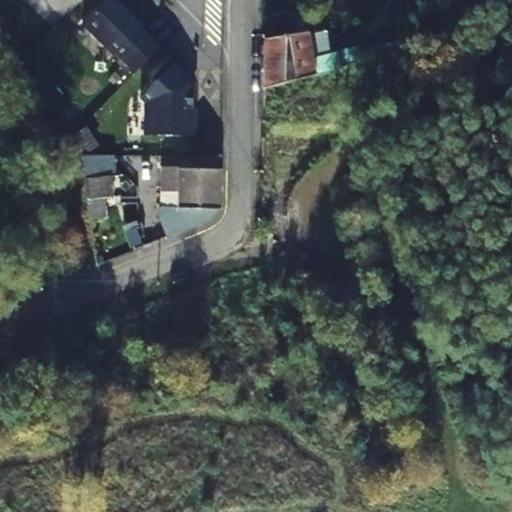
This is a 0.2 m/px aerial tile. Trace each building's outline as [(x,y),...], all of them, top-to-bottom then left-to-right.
[(45,0),(63,17),(79,0),(45,0)] [(116,53),(126,64),(151,39),(141,29),(143,27),(115,0),(105,0),(83,23),(114,55),(116,53)] [(272,34),(302,32),(300,13),(271,13),(272,34)] [(263,88),(342,76),(337,56),(304,63),(302,32),(272,34),(264,35),(263,88)] [(160,48),(151,39),(126,64),(135,72),(160,48)] [(187,72),(172,57),(153,77),(156,81),(140,97),(145,102),(144,135),(193,137),(193,83),(185,75),(187,72)] [(83,152),(96,143),(85,127),(72,135),(83,152)] [(84,178),(115,176),(114,155),(81,154),(84,178)] [(182,194),(182,212),(220,211),(221,169),(218,169),(181,170),(163,170),(163,195),(182,194)] [(220,211),(182,212),(181,216),(187,231),(212,221),(220,211)] [(181,216),(182,212),(157,214),(158,225),(163,240),(187,231),(181,216)]
